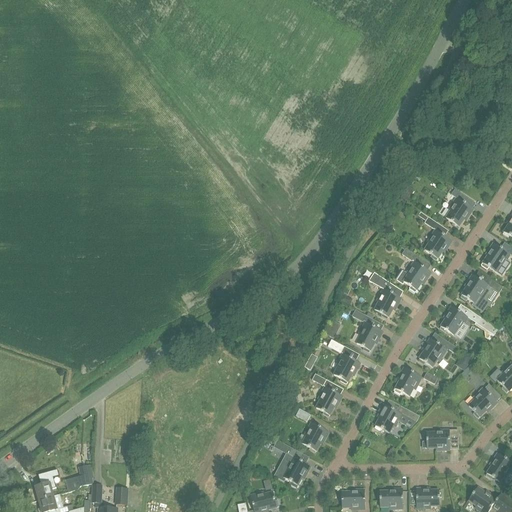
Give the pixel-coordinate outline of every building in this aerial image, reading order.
[(408,187),(400,198),(407,203),(415,191),(408,187)] [(465,204),(468,199),(455,190),(451,196),(456,199),(452,205),(454,206),(446,219),(453,224),(452,226),(457,230),(467,215),(469,216),(473,210),(465,204)] [(511,220),(502,235),(508,239),(509,237),(511,238),(511,216),(510,219),(511,220)] [(434,230),(438,224),(429,218),(426,222),(425,224),(434,230)] [(433,238),(430,244),(425,251),(432,256),(430,258),(436,262),(446,247),(448,248),(452,242),(435,231),(431,237),(433,238)] [(506,261),(510,255),(494,244),(489,250),(491,252),(481,266),(487,270),(488,268),(495,273),(504,260),(506,261)] [(412,262),(416,256),(406,249),(402,255),(412,262)] [(431,273),(428,271),(415,262),(410,269),(412,270),(408,275),(403,272),(397,281),(403,285),(404,283),(410,287),(409,289),(415,293),(425,278),(427,280),(431,273)] [(391,294),(395,288),(374,274),(369,282),(383,290),(380,296),(382,297),(375,311),(382,315),(381,317),(387,320),(395,305),(397,306),(401,299),(391,294)] [(503,289),(489,279),(486,284),(473,276),(468,282),(470,283),(460,298),(466,302),(467,300),(474,304),(473,306),(483,313),(489,304),(487,302),(494,291),(499,294),(503,289)] [(352,300),(347,297),(350,292),(344,289),(338,301),(349,306),(352,300)] [(464,325),(467,320),(468,318),(458,311),(453,308),(452,307),(447,314),(449,315),(446,320),(439,330),(445,333),(446,331),(453,336),(460,341),(469,328),(464,325)] [(363,323),(366,317),(356,311),(353,317),(363,323)] [(481,320),(477,326),(494,337),(498,332),(481,320)] [(364,331),(361,337),(356,345),(364,349),(363,351),(369,354),(377,338),(379,339),(383,333),(365,323),(362,330),(364,331)] [(432,368),(437,361),(441,355),(442,357),(447,350),(430,339),(426,346),(428,347),(418,362),(424,366),(425,364),(432,368)] [(340,354),(344,347),(332,341),(328,347),(340,354)] [(459,350),(452,346),(449,351),(456,355),(459,350)] [(355,370),(357,371),(360,364),(343,355),(339,361),(341,362),(334,376),(341,380),(340,382),(346,385),(355,370)] [(498,370),(490,378),(495,384),(497,381),(503,387),(501,389),(506,394),(511,388),(511,363),(506,369),(508,371),(503,375),(502,374),(498,370)] [(465,371),(469,374),(473,369),(469,366),(461,375),(462,375),(461,375),(465,371)] [(403,376),(400,382),(394,392),(400,395),(401,393),(409,397),(416,384),(418,385),(422,378),(404,369),(401,375),(403,376)] [(426,373),(423,379),(434,385),(437,379),(426,373)] [(323,388),(326,381),(315,375),(312,382),(323,388)] [(478,420),(486,412),(490,407),(492,408),(497,403),(490,396),(495,391),(489,385),(484,390),(483,389),(478,395),(479,396),(469,407),(475,413),(473,415),(478,420)] [(343,397),(340,396),(325,388),(321,394),(323,396),(316,409),(324,413),(322,415),(329,418),(337,403),(339,404),(343,397)] [(380,419),(374,429),(380,432),(382,430),(389,434),(393,426),(396,421),(398,422),(411,429),(416,423),(419,417),(420,417),(402,407),(401,408),(399,413),(386,407),(384,406),(381,412),(383,413),(380,419)] [(311,416),(300,410),(296,417),(307,423),(311,416)] [(310,431),(307,437),(302,445),(310,449),(309,451),(315,454),(323,439),(325,440),(329,433),(311,424),(308,430),(310,431)] [(459,431),(450,431),(442,431),(442,433),(427,434),(427,442),(424,442),(424,449),(442,449),(442,451),(450,451),(450,442),(459,441),(459,431)] [(285,480),(291,483),(290,485),(296,489),(305,473),(307,474),(310,467),(304,464),(307,457),(290,448),(287,454),(287,455),(275,477),(284,482),(285,480)] [(495,462),(492,467),(486,476),(491,480),(493,478),(500,483),(508,470),(510,471),(511,468),(511,463),(498,454),(494,460),(495,462)] [(82,481),(67,486),(69,493),(78,491),(80,487),(85,486),(88,486),(94,480),(95,479),(92,464),(83,467),(79,468),(81,478),(82,481)] [(42,486),(35,488),(39,502),(54,498),(52,490),(57,489),(54,479),(60,477),(58,471),(39,476),(40,481),(42,486)] [(92,496),(92,503),(96,503),(102,503),(103,486),(93,486),(92,496)] [(489,511),(492,508),(498,511),(511,511),(511,502),(501,495),(498,500),(491,495),(490,497),(476,487),(472,493),(474,494),(469,501),(481,510),(480,511),(489,511)] [(118,489),(117,494),(117,505),(126,505),(126,490),(118,489)] [(424,492),(424,489),(416,490),(417,509),(424,509),(424,507),(440,507),(440,498),(442,498),(442,491),(424,492)] [(380,508),(389,508),(395,508),(396,510),(403,510),(403,490),(395,490),(395,492),(377,493),(378,499),(380,499),(380,508)] [(365,491),(357,491),(357,493),(339,493),(340,500),(342,500),(342,509),(358,508),(358,511),(365,510),(365,491)] [(275,501),(273,493),(258,497),(258,495),(250,497),(254,511),(262,511),(279,507),(278,501),(275,501)] [(41,509),(38,509),(39,511),(89,511),(90,509),(90,501),(88,501),(84,501),(84,509),(78,510),(73,511),(71,511),(68,511),(67,507),(63,508),(60,496),(54,498),(39,502),(41,509)] [(96,503),(95,509),(99,509),(98,511),(117,511),(118,509),(117,509),(109,509),(103,509),(104,503),(102,503),(96,503)]
